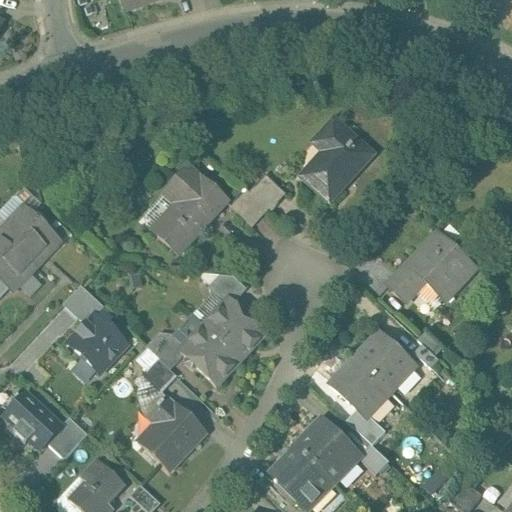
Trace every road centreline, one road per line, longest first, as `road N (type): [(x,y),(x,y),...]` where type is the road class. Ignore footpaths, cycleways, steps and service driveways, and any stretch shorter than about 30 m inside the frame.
road 1 (residential): [(69,76),(212,32),(329,25),(423,36),(511,74)]
road 2 (residential): [(206,511),(236,473),(314,302)]
